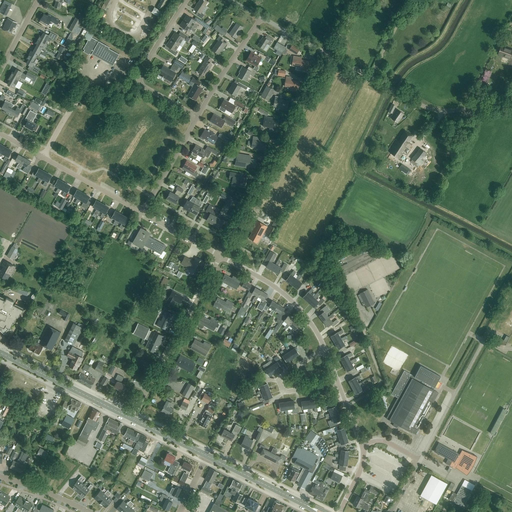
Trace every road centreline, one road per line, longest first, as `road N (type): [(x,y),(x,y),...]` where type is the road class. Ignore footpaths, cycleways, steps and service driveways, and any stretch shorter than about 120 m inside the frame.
road 1 (residential): [(220,256),(330,55)]
road 2 (unclassified): [(511,101),(434,110),(330,55)]
road 3 (residential): [(363,444),(381,440),(420,457),(483,341)]
road 4 (residential): [(135,412),(220,256)]
road 5 (residential): [(142,212),(0,133)]
road 6 (residential): [(197,117),(139,78),(186,0)]
road 7 (secondary): [(132,418),(0,352)]
road 8 (residential): [(325,350),(281,292),(220,256)]
road 9 (secondary): [(319,511),(207,455)]
road 10 (residential): [(325,350),(279,383),(286,392),(337,382)]
